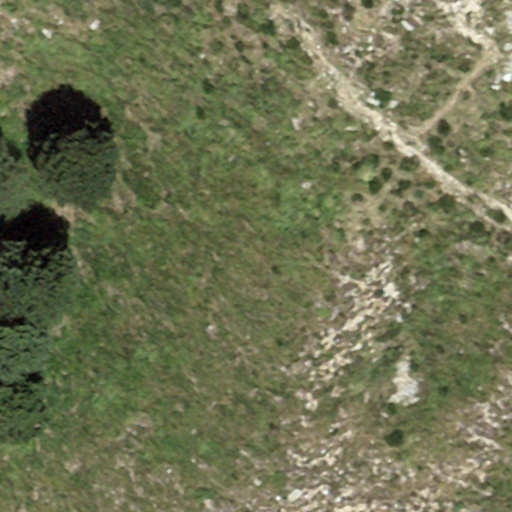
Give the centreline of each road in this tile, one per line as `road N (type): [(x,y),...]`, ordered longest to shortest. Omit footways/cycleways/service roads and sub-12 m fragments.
road 1 (track): [(408,163),(343,128),(250,0)]
road 2 (track): [(511,233),(456,188),(408,163)]
